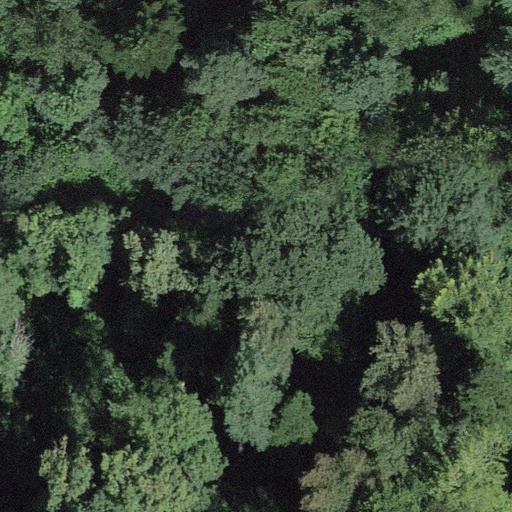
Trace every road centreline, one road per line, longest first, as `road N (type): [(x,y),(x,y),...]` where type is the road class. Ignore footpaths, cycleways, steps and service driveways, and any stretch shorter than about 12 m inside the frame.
road 1 (track): [(511,103),(445,92),(144,126),(0,180)]
road 2 (track): [(0,234),(511,326)]
